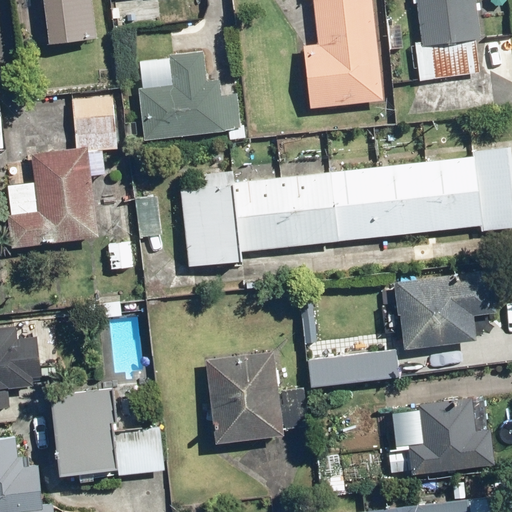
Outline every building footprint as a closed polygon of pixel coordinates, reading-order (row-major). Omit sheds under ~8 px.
[(42,0),(48,44),(97,38),(92,0),(42,0)] [(373,0),(313,0),(318,43),(305,44),(311,105),(383,97),(373,0)] [(476,0),(416,0),(421,40),(416,41),(421,78),(481,71),(477,37),(481,37),(476,0)] [(44,14),(17,17),(23,68),(50,64),(44,14)] [(173,83),(139,86),(144,138),(242,129),(238,91),(223,92),(221,77),(207,79),(204,49),(170,52),(173,83)] [(76,147),(31,153),(38,209),(5,214),(10,247),(99,236),(91,175),(106,173),(103,149),(117,147),(112,95),(72,99),(76,147)] [(475,149),(475,155),(232,181),(231,170),(204,173),(205,185),(180,188),(188,264),(243,258),(242,249),(482,224),(482,229),(511,226),(511,185),(508,146),(475,149)] [(158,192),(135,195),(139,236),(163,233),(158,192)] [(131,239),(108,242),(111,268),(134,265),(131,239)] [(491,269),(394,279),(398,313),(400,313),(404,348),(478,340),(475,313),(496,310),(491,269)] [(143,318),(111,319),(114,384),(146,382),(143,318)] [(0,404),(11,403),(9,385),(32,382),(31,374),(42,373),(38,337),(18,339),(17,326),(0,327),(0,404)] [(398,347),(308,357),(312,384),(402,374),(398,347)] [(276,348),(207,356),(217,442),(285,434),(276,348)] [(409,381),(372,384),(374,413),(412,410),(409,381)] [(117,385),(49,394),(58,474),(119,467),(120,473),(166,468),(160,424),(131,428),(130,418),(121,419),(117,385)] [(308,386),(283,388),(287,427),(312,425),(308,386)] [(422,441),(408,443),(411,472),(495,464),(491,427),(476,428),(473,396),(418,401),(422,441)] [(18,435),(0,437),(0,511),(56,511),(56,500),(44,501),(40,463),(25,465),(24,453),(20,454),(18,435)] [(511,511),(511,491),(339,511),(511,511)]
